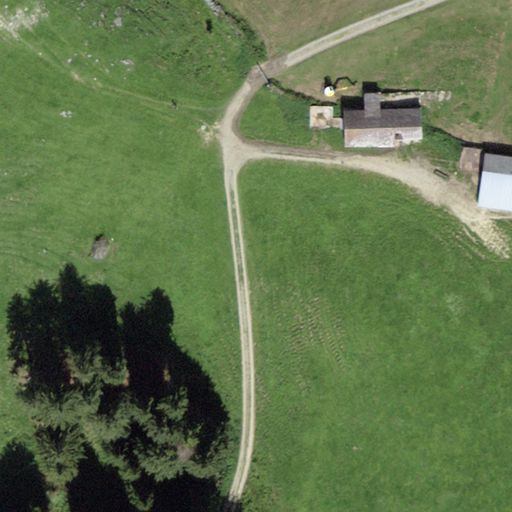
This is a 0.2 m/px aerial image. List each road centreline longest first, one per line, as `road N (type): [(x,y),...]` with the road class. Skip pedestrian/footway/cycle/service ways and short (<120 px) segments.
road 1 (track): [(231,511),(244,475),(250,382),(234,117)]
road 2 (track): [(471,212),(399,171),(232,150)]
road 3 (track): [(234,117),(274,67),(434,0)]
